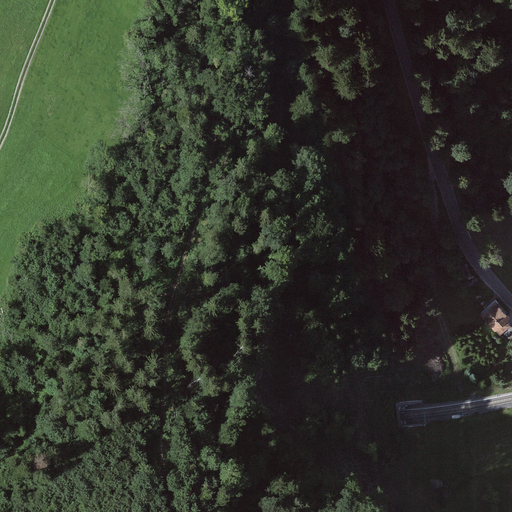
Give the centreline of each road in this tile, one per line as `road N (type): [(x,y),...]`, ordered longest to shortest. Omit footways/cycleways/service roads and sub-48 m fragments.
road 1 (tertiary): [(390,0),(466,245),(511,301)]
road 2 (track): [(0,152),(53,0)]
